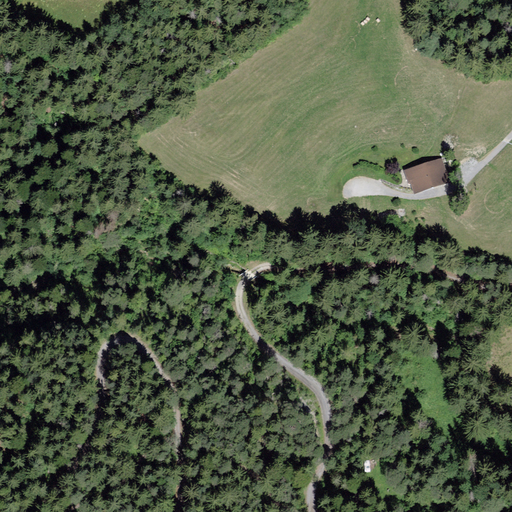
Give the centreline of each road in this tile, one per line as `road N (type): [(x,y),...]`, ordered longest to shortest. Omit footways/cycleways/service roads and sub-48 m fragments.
road 1 (track): [(511,285),(399,261),(270,264),(244,280),(247,328),(313,386),(330,413),(324,472),(311,489),(314,511)]
road 2 (track): [(177,511),(176,416),(157,361),(138,343),(106,351),(103,422),(36,511)]
